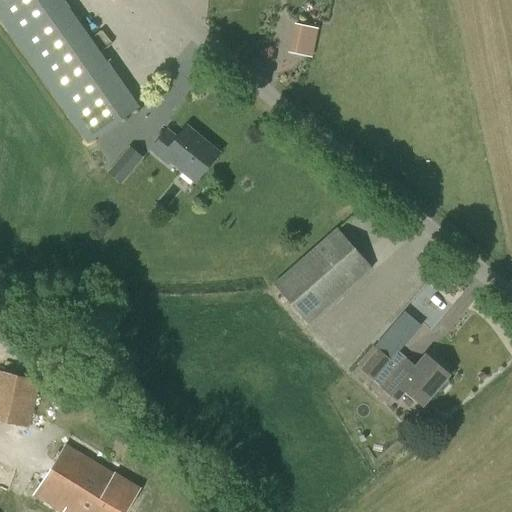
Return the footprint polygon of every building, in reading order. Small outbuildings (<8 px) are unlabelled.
[(0,0),(0,21),(87,145),(140,108),(63,0),(0,0)] [(314,54),(322,25),(298,19),(291,48),(314,54)] [(187,126),(178,138),(168,131),(152,151),(168,164),(170,162),(195,182),(220,152),(187,126)] [(108,173),(121,184),(143,158),(130,147),(108,173)] [(337,229),(274,285),(308,324),(371,268),(337,229)] [(382,387),(406,359),(396,350),(388,359),(374,346),(357,365),(372,378),(382,387)] [(447,379),(449,376),(426,356),(416,368),(406,359),(382,387),(397,400),(406,390),(424,406),(436,391),(438,392),(442,392),(448,385),(448,380),(447,379)] [(0,370),(0,421),(30,428),(41,381),(0,370)] [(73,437),(68,446),(65,444),(34,495),(60,511),(125,511),(140,488),(115,472),(114,474),(78,452),(83,443),(73,437)] [(13,470),(0,464),(0,487),(4,489),(13,470)]
